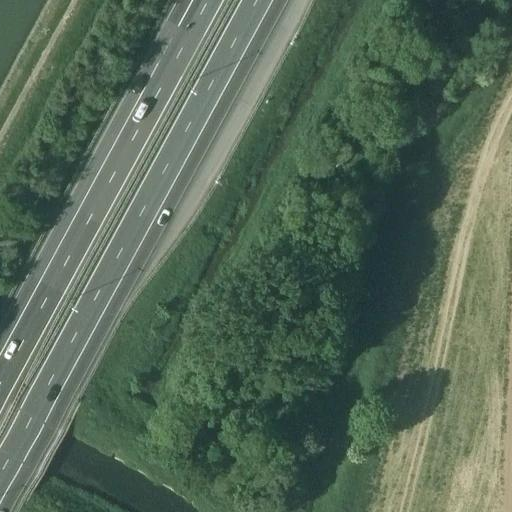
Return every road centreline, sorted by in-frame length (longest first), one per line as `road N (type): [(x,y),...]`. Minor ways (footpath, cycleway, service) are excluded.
road 1 (motorway): [(0,487),(264,0)]
road 2 (motorway): [(201,0),(0,371)]
